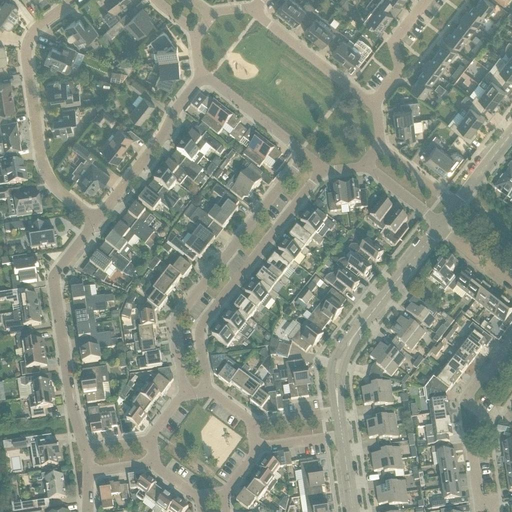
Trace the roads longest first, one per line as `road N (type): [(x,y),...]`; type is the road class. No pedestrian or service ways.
road 1 (residential): [(302,156),(174,322),(183,395)]
road 2 (residential): [(96,222),(43,168),(26,53),(34,29),(75,0)]
road 3 (residential): [(206,393),(200,332),(207,317),(322,172)]
road 4 (residential): [(87,449),(71,406),(54,279),(96,222)]
road 5 (residential): [(493,511),(491,504),(480,505),(470,442),(486,421),(465,401),(511,338)]
road 6 (residential): [(96,222),(200,76)]
road 7 (residential): [(252,10),(373,106)]
road 8 (residential): [(302,156),(200,76)]
road 9 (residential): [(373,106),(397,74),(393,43),(426,0)]
